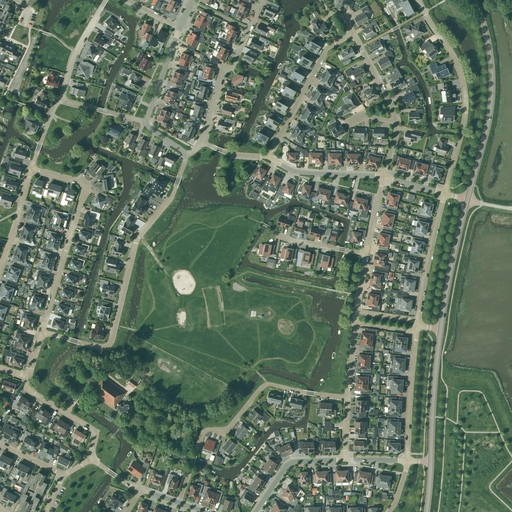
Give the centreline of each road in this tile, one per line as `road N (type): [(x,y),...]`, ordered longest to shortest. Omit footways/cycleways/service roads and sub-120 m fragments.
road 1 (residential): [(188,155),(167,206),(136,243),(109,346),(42,332)]
road 2 (residential): [(176,502),(203,432),(226,430),(260,390),(346,397)]
road 3 (residential): [(42,332),(86,190),(83,182),(31,170)]
road 4 (residential): [(444,194),(464,88),(419,0)]
road 5 (secondary): [(467,200),(493,86),(474,0)]
road 6 (residential): [(267,157),(326,49),(341,40)]
road 7 (secondary): [(430,461),(440,329)]
road 8 (secondary): [(440,329),(467,200)]
road 9 (residential): [(416,331),(407,461)]
road 10 (residential): [(418,321),(444,194)]
road 11 (residential): [(201,143),(222,69),(231,67),(247,28)]
road 12 (unclassified): [(384,177),(296,172),(267,157)]
